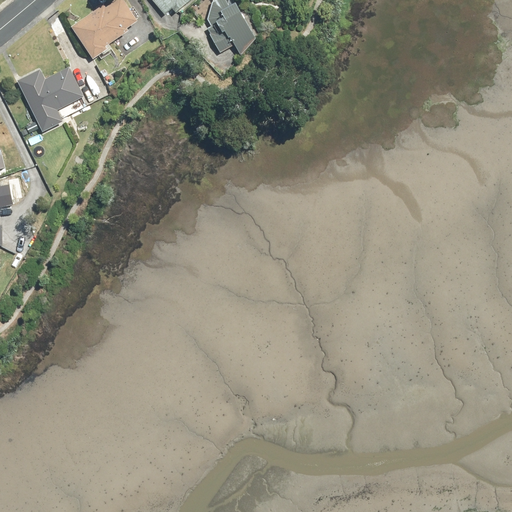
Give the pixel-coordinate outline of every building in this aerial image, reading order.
[(113,44),(142,25),(125,0),(120,0),(109,8),(106,5),(74,26),(98,63),(117,50),(113,44)] [(178,13),(193,0),(155,0),(168,15),(174,9),(178,13)] [(244,56),(259,38),(237,0),(213,0),(214,1),(208,27),(223,54),(238,45),(244,56)] [(41,68),(19,79),(45,131),(92,108),(71,67),(46,79),(41,68)] [(18,155),(13,143),(3,147),(9,166),(15,164),(13,157),(18,155)] [(0,186),(0,207),(14,205),(10,184),(0,186)]
